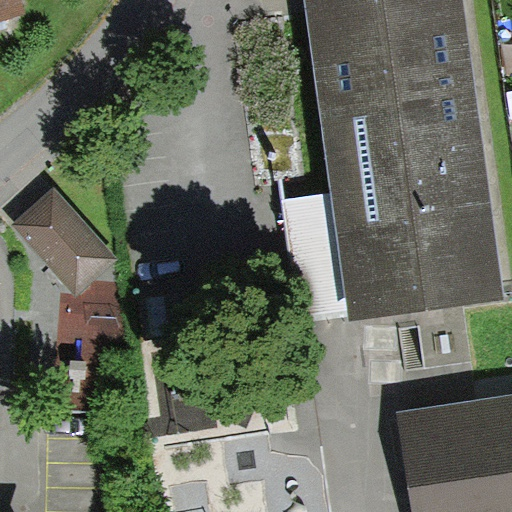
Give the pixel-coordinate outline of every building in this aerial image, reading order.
[(0,0),(0,21),(23,14),(18,0),(0,0)] [(454,0),(315,0),(343,195),(348,233),(350,245),(360,314),(496,295),(454,0)] [(116,259),(54,189),(12,225),(74,296),(116,259)] [(348,233),(343,195),(304,201),(309,238),(348,233)] [(72,297),(75,356),(136,353),(133,295),(72,297)] [(511,511),(511,394),(397,411),(411,511),(511,511)]
